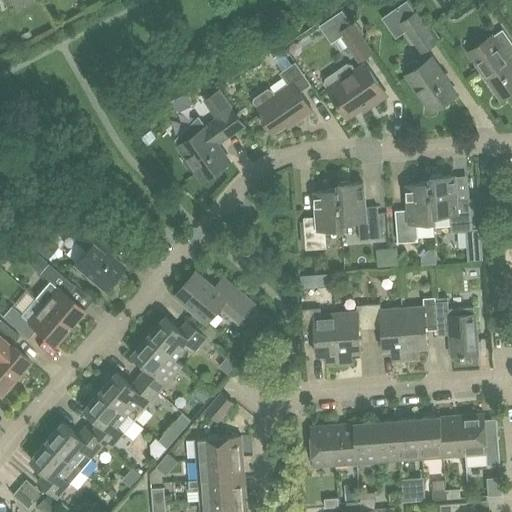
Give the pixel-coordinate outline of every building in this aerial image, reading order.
[(9,0),(16,10),(30,0),(9,0)] [(340,9),(332,15),(342,30),(351,24),(340,9)] [(436,43),(415,12),(401,23),(422,53),(436,43)] [(352,23),(351,24),(342,30),(338,33),(359,62),(373,52),(352,23)] [(511,62),(500,45),(492,34),(468,51),(500,98),(511,89),(511,62)] [(413,81),(432,109),(456,92),(449,81),(432,55),(407,72),(413,81)] [(287,81),(288,83),(256,106),(273,130),(292,117),(294,121),(312,108),(300,91),(310,83),(294,60),(280,70),(287,81)] [(364,61),(328,87),(348,115),(370,100),(372,103),(387,93),(378,81),(364,61)] [(197,117),(175,137),(203,178),(230,159),(218,141),(244,123),(220,89),(203,101),(215,117),(204,125),(197,117)] [(192,91),(179,96),(184,108),(197,103),(192,91)] [(451,232),(466,231),(471,231),(469,199),(456,200),(455,175),(430,177),(431,183),(430,183),(433,215),(433,220),(434,220),(433,215),(450,213),(451,232)] [(339,190),(338,190),(340,221),(358,220),(359,239),(380,237),(377,205),(364,206),(363,181),(338,183),(339,190)] [(407,185),(408,209),(395,210),(398,242),(417,241),(416,221),(433,220),(433,215),(430,183),(407,185)] [(340,221),(338,190),(314,192),(316,216),(303,217),(305,248),(326,247),(324,229),(341,227),(340,221)] [(110,239),(85,218),(70,236),(84,248),(72,261),(83,270),(103,287),(121,265),(102,249),(110,239)] [(45,237),(34,249),(48,261),(54,254),(50,251),(55,246),(45,237)] [(15,252),(27,261),(36,250),(24,241),(15,252)] [(481,247),(468,248),(468,261),(482,259),(481,247)] [(49,281),(34,298),(42,304),(68,327),(84,309),(65,293),(73,284),(47,262),(38,272),(49,281)] [(174,294),(206,321),(220,305),(238,321),(253,303),(222,277),(214,286),(195,270),(174,294)] [(301,287),(332,285),(331,271),(300,274),(301,287)] [(424,305),(402,307),(406,358),(418,357),(418,347),(427,346),(426,329),(437,328),(435,302),(435,297),(423,298),(424,305)] [(10,305),(2,315),(27,337),(35,328),(54,344),(68,327),(42,304),(34,298),(20,314),(10,305)] [(448,301),(435,302),(437,328),(437,334),(450,333),(451,355),(477,353),(474,306),(448,308),(448,301)] [(380,303),(368,304),(370,328),(382,327),(384,349),(392,348),(392,359),(406,358),(402,307),(381,309),(380,303)] [(358,311),(335,312),(339,363),(352,362),(351,351),(361,351),(359,329),(370,328),(368,304),(357,305),(358,311)] [(303,334),(315,332),(316,355),(325,353),(326,365),(339,363),(335,312),(320,313),(320,307),(302,308),(303,334)] [(187,320),(179,329),(163,315),(148,334),(174,357),(186,344),(193,351),(206,336),(187,320)] [(0,319),(0,364),(15,377),(30,360),(11,344),(18,335),(0,319)] [(148,334),(132,353),(147,366),(139,375),(158,391),(171,376),(164,370),(174,357),(148,334)] [(0,394),(15,377),(0,364),(0,394)] [(116,371),(100,390),(126,413),(134,419),(145,406),(158,391),(139,375),(131,384),(116,371)] [(202,381),(191,393),(203,404),(214,391),(202,381)] [(100,390),(84,408),(99,421),(91,430),(85,425),(104,442),(104,441),(110,446),(123,431),(134,419),(126,413),(100,390)] [(205,409),(217,420),(233,401),(221,391),(205,409)] [(487,435),(485,412),(462,414),(465,453),(466,466),(487,464),(499,463),(497,435),(487,435)] [(462,414),(441,415),(443,455),(465,453),(462,414)] [(441,415),(419,417),(422,457),(443,455),(441,415)] [(419,417),(398,418),(400,458),(422,457),(419,417)] [(398,418),(376,420),(379,460),(400,458),(398,418)] [(376,420),(354,421),(357,461),(379,460),(376,420)] [(62,421),(45,440),(80,469),(91,456),(104,442),(85,425),(77,434),(62,421)] [(354,421),(332,423),(335,463),(357,461),(354,421)] [(335,463),(332,423),(309,425),(312,465),(335,463)] [(157,439),(166,447),(172,440),(163,432),(157,439)] [(195,439),(196,459),(242,456),(240,436),(195,439)] [(45,440),(30,458),(45,471),(37,481),(56,497),(69,481),(80,469),(45,440)] [(167,451),(161,458),(171,467),(177,460),(167,451)] [(242,456),(196,459),(198,479),(243,475),(242,456)] [(161,458),(155,466),(164,474),(171,467),(161,458)] [(122,480),(131,488),(142,475),(133,467),(122,480)] [(198,481),(188,481),(189,488),(198,487),(199,499),(245,496),(243,475),(198,479),(198,481)] [(489,491),(501,490),(500,478),(492,479),(492,483),(488,483),(489,491)] [(347,500),(360,499),(359,493),(359,483),(346,484),(347,500)] [(12,494),(28,507),(33,501),(32,500),(18,487),(12,494)] [(460,489),(446,490),(446,498),(460,497),(460,489)] [(446,490),(432,491),(433,499),(446,498),(446,490)] [(403,493),(389,494),(390,503),(417,501),(417,500),(403,500),(403,493)] [(164,494),(151,495),(151,503),(165,502),(164,494)] [(199,511),(245,511),(245,496),(199,499),(199,511)] [(338,498),(324,499),(325,508),(338,507),(338,498)] [(373,498),(360,499),(360,509),(374,508),(373,498)] [(360,499),(347,500),(348,509),(360,509),(360,499)] [(478,511),(467,511),(467,501),(440,503),(440,511),(491,511),(492,511),(491,511),(478,511)] [(165,511),(165,502),(151,503),(152,511),(165,511)]
